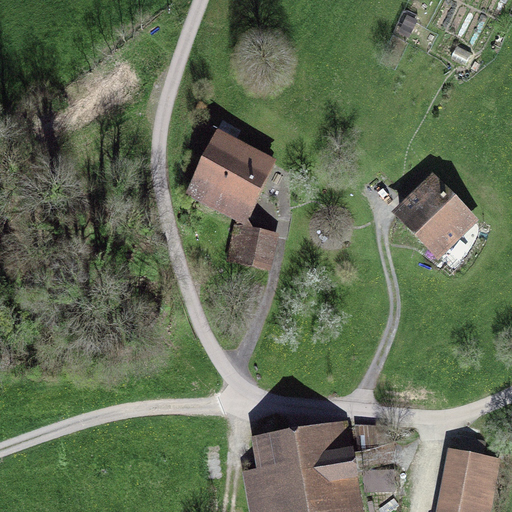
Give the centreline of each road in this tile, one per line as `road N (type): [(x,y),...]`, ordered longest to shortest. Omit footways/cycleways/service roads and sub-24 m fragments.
road 1 (unclassified): [(212,0),(180,83),(160,178),(188,287),(224,366),(267,406),(424,423),(511,400)]
road 2 (track): [(267,406),(141,406),(0,456)]
